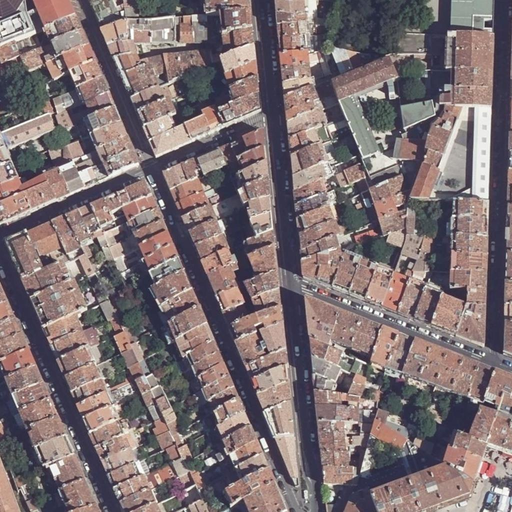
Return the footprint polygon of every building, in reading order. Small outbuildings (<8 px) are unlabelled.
[(0,0),(0,49),(15,43),(36,34),(29,19),(29,18),(28,12),(26,3),(27,0),(0,0)] [(27,0),(26,3),(28,12),(29,18),(29,19),(39,16),(32,0),(27,0)] [(68,0),(32,0),(39,16),(70,3),(68,0)] [(88,0),(96,18),(102,31),(127,23),(126,21),(138,20),(137,10),(136,10),(135,0),(88,0)] [(137,10),(138,20),(146,20),(145,10),(146,10),(145,0),(135,0),(136,10),(137,10)] [(206,17),(205,0),(197,0),(199,17),(206,17)] [(205,0),(206,17),(210,16),(219,16),(250,14),(248,0),(205,0)] [(274,0),(276,9),(276,15),(305,17),(303,0),(274,0)] [(70,3),(39,16),(29,19),(36,34),(76,18),(72,9),(70,3)] [(453,3),(451,36),(494,38),(494,34),(494,30),(485,30),(486,21),(494,21),(495,14),(495,3),(453,3)] [(250,14),(219,16),(222,36),(252,30),(251,20),(250,14)] [(277,22),(278,27),(305,25),(305,17),(276,15),(277,22)] [(76,18),(36,34),(42,49),(51,45),(82,32),(79,24),(76,18)] [(133,43),(176,43),(175,25),(180,24),(180,43),(206,43),(209,43),(209,38),(206,19),(192,20),(192,22),(184,23),(180,23),(175,23),(175,19),(169,20),(169,19),(151,22),(127,22),(127,23),(102,31),(106,40),(123,81),(128,92),(131,100),(157,89),(159,88),(166,85),(181,79),(186,76),(190,74),(213,65),(211,57),(211,52),(207,52),(179,56),(164,57),(139,62),(136,56),(133,43)] [(279,35),(279,39),(306,37),(305,25),(278,27),(279,35)] [(318,26),(311,25),(312,37),(313,37),(330,36),(332,26),(318,26)] [(222,36),(224,55),(211,57),(213,65),(221,61),(254,46),(253,38),(252,30),(222,36)] [(51,45),(42,49),(21,58),(26,73),(26,74),(28,73),(34,71),(36,70),(88,47),(84,38),(82,32),(51,45)] [(42,49),(36,34),(15,43),(21,58),(42,49)] [(432,35),(397,34),(396,55),(396,56),(423,56),(431,55),(432,55),(432,39),(432,35)] [(330,36),(313,37),(312,37),(306,37),(308,53),(308,55),(317,52),(323,50),(327,49),(330,36)] [(492,110),(494,38),(451,36),(447,36),(447,42),(446,72),(453,72),(457,73),(456,103),(456,108),(456,109),(463,109),(475,109),(492,110)] [(280,50),(281,56),(308,53),(306,37),(279,39),(280,50)] [(15,43),(0,49),(0,60),(2,66),(21,58),(15,43)] [(254,53),(254,46),(221,61),(226,76),(256,63),(254,53)] [(88,47),(36,70),(39,72),(46,69),(46,67),(48,67),(54,81),(69,74),(95,63),(91,53),(88,47)] [(342,74),(361,66),(356,53),(332,49),(342,74)] [(324,77),(332,74),(323,50),(317,52),(320,66),(323,77),(324,77)] [(308,55),(309,67),(320,66),(317,52),(308,55)] [(281,62),(282,70),(309,67),(308,55),(308,53),(281,56),(281,62)] [(378,155),(355,97),(397,78),(399,78),(390,59),(389,59),(388,56),(373,62),(361,66),(342,74),(342,75),(331,80),(339,102),(340,104),(351,132),(358,151),(360,156),(362,161),(378,155)] [(0,78),(6,76),(8,80),(22,75),(26,73),(21,58),(2,66),(0,66),(0,78)] [(95,63),(69,74),(76,90),(102,79),(98,71),(95,63)] [(256,63),(226,76),(231,91),(257,79),(256,70),(256,63)] [(309,67),(311,80),(323,77),(320,66),(309,67)] [(283,76),(284,85),(311,80),(309,67),(282,70),(283,76)] [(441,103),(456,103),(457,73),(453,72),(452,94),(441,94),(441,103)] [(28,89),(36,86),(31,76),(28,73),(26,74),(26,73),(22,75),(28,89)] [(190,74),(186,76),(192,90),(192,91),(196,89),(190,74)] [(285,100),(312,88),(317,86),(331,80),(333,79),(332,74),(324,77),(323,77),(311,80),(284,85),(284,88),(285,96),(285,100)] [(186,76),(181,79),(187,93),(192,90),(186,76)] [(102,79),(76,90),(56,99),(53,100),(56,112),(57,115),(85,104),(109,94),(104,84),(102,79)] [(231,91),(232,96),(216,101),(218,108),(220,112),(221,111),(259,96),(258,87),(257,79),(231,91)] [(339,102),(331,80),(317,86),(319,92),(322,101),(324,100),(327,108),(339,102)] [(166,85),(159,88),(165,102),(169,101),(172,99),(166,85)] [(137,114),(165,102),(159,88),(157,89),(131,100),(135,110),(137,114)] [(287,118),(288,124),(315,112),(313,105),(318,103),(313,91),(312,88),(285,100),(286,107),(287,118)] [(192,90),(187,93),(193,108),(199,106),(198,105),(192,91),(192,90)] [(109,94),(85,104),(92,118),(115,109),(111,100),(109,94)] [(260,103),(259,96),(221,111),(223,116),(219,118),(223,128),(236,122),(260,112),(260,103)] [(47,99),(39,102),(46,116),(49,115),(53,113),(47,99)] [(142,125),(144,130),(171,118),(176,116),(169,101),(165,102),(137,114),(142,125)] [(216,109),(208,112),(204,102),(198,105),(199,106),(204,119),(210,134),(218,130),(223,128),(219,118),(217,113),(216,109)] [(433,103),(402,110),(405,130),(405,131),(436,117),(433,103)] [(85,104),(57,115),(61,128),(62,131),(66,129),(76,125),(92,118),(85,104)] [(189,110),(195,124),(204,119),(199,106),(193,108),(189,110)] [(456,108),(447,107),(443,115),(440,120),(439,120),(436,120),(432,125),(431,125),(425,140),(420,140),(417,129),(402,136),(402,140),(401,161),(410,161),(411,165),(402,166),(403,169),(405,176),(407,176),(412,185),(411,191),(408,200),(408,201),(417,201),(429,201),(463,109),(456,109),(456,108)] [(320,111),(326,125),(333,122),(327,108),(320,111)] [(117,114),(115,109),(92,118),(76,125),(82,139),(91,135),(121,123),(117,114)] [(454,203),(489,204),(490,180),(491,134),(492,110),(475,109),(473,199),(447,198),(446,202),(454,203)] [(289,132),(289,141),(326,125),(320,111),(315,112),(288,124),(289,132)] [(0,153),(6,151),(44,135),(56,130),(49,115),(46,116),(0,135),(0,153)] [(177,132),(171,118),(144,130),(147,138),(150,144),(177,132)] [(210,134),(204,119),(195,124),(185,128),(191,142),(201,138),(210,134)] [(291,158),(321,145),(326,144),(331,141),(330,139),(340,134),(335,121),(333,122),(326,125),(289,141),(290,149),(291,158)] [(121,123),(91,135),(97,150),(127,138),(123,129),(121,123)] [(191,142),(185,128),(183,129),(180,130),(177,132),(150,144),(153,151),(155,158),(166,153),(191,142)] [(66,129),(62,131),(62,132),(65,143),(65,144),(64,146),(67,145),(71,143),(66,129)] [(56,130),(44,135),(50,150),(61,145),(56,130)] [(243,168),(248,166),(249,168),(251,172),(267,163),(265,146),(264,131),(245,139),(252,154),(245,157),(248,164),(247,165),(242,167),(242,168),(243,168)] [(347,134),(354,153),(358,151),(351,132),(347,134)] [(127,138),(97,150),(103,164),(133,151),(129,144),(127,138)] [(235,143),(231,145),(242,167),(247,165),(248,164),(245,157),(252,154),(245,139),(239,141),(235,143)] [(48,151),(54,166),(56,165),(60,164),(59,161),(61,145),(50,150),(48,151)] [(67,145),(64,146),(62,153),(66,163),(72,160),(74,160),(67,145)] [(243,170),(242,168),(242,167),(231,145),(223,149),(219,150),(227,167),(233,181),(238,179),(245,175),(243,170)] [(292,166),(293,177),(328,164),(322,148),(321,145),(291,158),(292,166)] [(93,168),(103,164),(97,150),(74,160),(72,160),(73,162),(78,175),(93,168)] [(202,171),(205,177),(222,169),(227,167),(219,150),(206,156),(197,160),(202,171)] [(6,151),(0,153),(0,170),(13,165),(6,151)] [(135,157),(133,151),(103,164),(93,168),(99,183),(105,180),(115,176),(128,170),(138,165),(135,157)] [(360,156),(330,168),(328,164),(293,177),(294,182),(294,189),(295,192),(322,181),(325,180),(336,175),(345,172),(361,165),(364,164),(362,161),(360,156)] [(169,186),(171,192),(199,179),(197,175),(202,171),(197,160),(164,175),(169,186)] [(78,192),(84,189),(78,175),(73,162),(58,169),(70,195),(78,192)] [(240,196),(244,193),(269,179),(268,169),(267,163),(251,172),(249,173),(245,175),(238,179),(240,184),(235,186),(239,195),(240,196)] [(0,188),(20,180),(13,165),(0,170),(0,188)] [(345,172),(350,184),(357,181),(366,178),(361,165),(351,169),(345,172)] [(403,169),(402,166),(401,166),(369,180),(373,189),(402,178),(405,176),(403,169)] [(227,167),(222,169),(228,183),(230,183),(233,181),(227,167)] [(99,183),(93,168),(78,175),(84,189),(92,186),(99,183)] [(43,174),(44,175),(49,187),(57,201),(64,198),(70,195),(58,169),(46,174),(45,172),(43,174)] [(41,171),(36,173),(40,183),(23,190),(26,197),(49,187),(44,175),(43,174),(41,171)] [(345,172),(336,175),(341,188),(350,184),(345,172)] [(366,178),(357,181),(362,194),(370,191),(366,178)] [(407,193),(402,178),(373,189),(370,191),(376,207),(407,194),(407,193)] [(175,201),(177,205),(205,193),(199,179),(171,192),(175,201)] [(269,187),(269,179),(244,193),(251,206),(271,198),(269,187)] [(0,207),(26,197),(23,190),(20,180),(0,188),(0,207)] [(233,181),(230,183),(236,196),(239,195),(235,186),(233,181)] [(296,202),(296,207),(326,194),(323,184),(322,181),(295,192),(296,202)] [(147,183),(118,195),(124,209),(153,196),(150,188),(147,183)] [(57,201),(49,187),(26,197),(0,207),(0,226),(29,214),(57,201)] [(214,196),(212,190),(205,193),(177,205),(181,214),(183,220),(210,207),(207,199),(214,196)] [(326,194),(328,203),(336,200),(333,191),(326,194)] [(367,209),(373,222),(379,219),(376,207),(370,191),(362,194),(361,194),(367,209)] [(376,207),(379,219),(399,214),(398,209),(408,206),(408,201),(408,200),(411,191),(407,193),(407,194),(376,207)] [(297,216),(298,221),(327,209),(329,208),(329,206),(328,203),(326,194),(296,207),(297,216)] [(361,194),(353,198),(359,212),(362,211),(367,209),(361,194)] [(110,198),(105,201),(111,214),(123,209),(124,209),(118,195),(110,198)] [(236,196),(232,198),(238,213),(242,211),(246,210),(240,196),(239,195),(236,196)] [(123,209),(126,214),(129,223),(159,210),(155,201),(153,196),(124,209),(123,209)] [(248,215),(252,224),(272,215),(271,205),(271,198),(251,206),(252,214),(248,215)] [(96,205),(91,207),(101,229),(115,223),(113,220),(111,214),(105,201),(96,205)] [(407,218),(416,218),(417,201),(408,201),(408,206),(407,212),(407,218)] [(489,210),(489,204),(454,203),(453,220),(489,221),(489,210)] [(218,222),(224,219),(217,204),(210,207),(218,222)] [(92,241),(98,238),(104,235),(101,229),(91,207),(84,210),(79,212),(92,241)] [(187,228),(190,235),(217,223),(218,222),(210,207),(183,220),(187,228)] [(123,209),(111,214),(113,220),(126,214),(123,209)] [(299,231),(299,236),(334,222),(327,209),(298,221),(299,231)] [(362,211),(367,225),(373,222),(367,209),(362,211)] [(131,226),(135,236),(164,222),(160,213),(159,210),(129,223),(131,226)] [(242,211),(248,225),(251,224),(252,224),(248,215),(246,210),(242,211)] [(73,215),(67,218),(81,246),(83,250),(86,256),(95,274),(105,269),(92,241),(79,212),(73,215)] [(384,232),(385,236),(391,235),(405,230),(407,218),(407,212),(399,214),(379,219),(384,232)] [(273,222),(272,215),(252,224),(251,224),(258,239),(274,232),(273,222)] [(59,221),(53,224),(65,250),(71,262),(80,258),(86,256),(83,250),(81,246),(67,218),(59,221)] [(415,233),(416,218),(407,218),(405,230),(406,230),(408,236),(415,236),(415,233)] [(334,222),(340,236),(346,233),(340,220),(338,220),(334,222)] [(453,226),(453,238),(488,239),(488,227),(489,221),(453,220),(453,226)] [(165,225),(164,222),(135,236),(141,248),(169,234),(165,225)] [(300,247),(301,252),(336,238),(340,236),(334,222),(299,236),(300,247)] [(115,223),(101,229),(104,235),(111,231),(117,228),(115,223)] [(111,231),(113,234),(131,226),(129,223),(117,228),(111,231)] [(193,244),(195,249),(223,236),(217,223),(190,235),(193,244)] [(27,235),(35,253),(48,247),(52,255),(65,250),(53,224),(40,230),(27,235)] [(248,225),(245,227),(252,242),(258,239),(251,224),(248,225)] [(391,235),(389,241),(405,248),(407,242),(407,239),(408,236),(406,230),(405,230),(391,235)] [(111,231),(104,235),(108,245),(109,247),(109,248),(116,245),(117,244),(113,234),(111,231)] [(244,245),(250,259),(276,247),(275,237),(274,232),(258,239),(252,242),(244,245)] [(370,241),(374,240),(373,236),(371,232),(356,238),(359,245),(362,244),(370,241)] [(169,234),(141,248),(147,261),(175,246),(171,238),(169,234)] [(16,266),(24,283),(44,274),(35,253),(27,235),(6,244),(16,266)] [(98,238),(103,248),(108,245),(104,235),(98,238)] [(370,241),(369,244),(385,250),(389,241),(391,235),(385,236),(374,240),(370,241)] [(127,239),(133,252),(141,248),(135,236),(127,239)] [(200,259),(202,264),(229,252),(230,251),(224,239),(223,236),(195,249),(200,259)] [(405,248),(403,254),(420,260),(421,255),(421,254),(425,237),(422,236),(415,236),(408,236),(407,239),(407,242),(405,248)] [(430,254),(434,254),(434,241),(431,241),(431,237),(425,237),(421,254),(426,254),(430,254)] [(302,259),(302,263),(340,251),(336,238),(301,252),(302,259)] [(450,253),(452,253),(452,255),(487,256),(488,246),(488,239),(453,238),(453,245),(450,245),(448,247),(448,252),(450,253)] [(117,244),(116,245),(122,258),(133,252),(127,239),(117,244)] [(119,260),(122,258),(116,245),(109,248),(115,261),(119,260)] [(175,246),(147,261),(152,274),(180,259),(176,250),(175,246)] [(52,255),(48,247),(35,253),(44,274),(57,268),(52,255)] [(109,247),(105,250),(101,251),(109,269),(117,266),(115,261),(109,248),(109,247)] [(250,259),(246,261),(249,268),(253,278),(251,279),(253,283),(278,274),(277,259),(276,247),(250,259)] [(141,248),(133,252),(139,265),(147,261),(141,248)] [(65,250),(52,255),(57,268),(65,265),(71,262),(65,250)] [(340,251),(302,263),(304,278),(320,284),(333,289),(346,257),(341,256),(340,251)] [(208,278),(234,266),(229,252),(202,264),(206,273),(208,278)] [(362,262),(364,258),(348,252),(347,253),(346,256),(362,262)] [(425,272),(426,254),(421,254),(421,255),(420,260),(415,269),(414,271),(415,271),(425,272)] [(452,255),(451,272),(487,274),(487,263),(487,256),(452,255)] [(86,256),(80,258),(89,277),(95,274),(86,256)] [(343,293),(350,296),(362,262),(346,256),(346,257),(333,289),(343,293)] [(183,267),(180,259),(152,274),(158,287),(186,272),(183,267)] [(121,275),(125,273),(119,260),(115,261),(117,266),(121,275)] [(147,277),(152,274),(147,261),(139,265),(134,268),(137,274),(142,273),(145,278),(147,277)] [(239,289),(245,287),(253,283),(251,279),(238,284),(234,274),(249,268),(246,261),(234,266),(208,278),(213,290),(216,298),(239,289)] [(362,262),(350,296),(359,299),(366,302),(378,269),(362,262)] [(381,263),(378,269),(395,275),(397,269),(381,263)] [(28,293),(32,302),(73,284),(65,265),(57,268),(44,274),(24,283),(28,293)] [(378,269),(366,302),(375,305),(382,308),(395,275),(378,269)] [(409,269),(405,279),(411,281),(414,273),(415,271),(414,271),(413,270),(409,269)] [(415,271),(414,273),(430,279),(433,272),(429,272),(425,272),(415,271)] [(130,286),(133,284),(127,272),(125,273),(121,275),(127,287),(130,286)] [(189,280),(186,272),(158,287),(153,290),(161,304),(163,307),(193,290),(189,280)] [(451,272),(451,286),(446,285),(437,283),(440,272),(433,272),(430,279),(429,283),(442,288),(446,290),(451,290),(468,291),(486,291),(487,280),(487,274),(451,272)] [(95,274),(89,277),(101,304),(109,300),(97,277),(95,274)] [(158,287),(152,274),(147,277),(152,290),(153,290),(158,287)] [(279,281),(278,274),(253,283),(245,287),(253,301),(280,291),(279,281)] [(395,275),(382,308),(392,312),(399,314),(411,281),(405,279),(395,275)] [(411,281),(399,314),(408,318),(415,320),(427,289),(427,287),(411,281)] [(88,311),(75,283),(73,284),(32,302),(39,318),(45,331),(75,317),(78,315),(81,314),(88,311)] [(133,300),(136,298),(130,286),(127,287),(129,293),(133,300)] [(221,309),(223,314),(243,305),(245,304),(239,289),(216,298),(221,309)] [(427,289),(415,320),(425,324),(432,327),(443,298),(444,295),(427,289)] [(163,307),(164,309),(173,324),(201,309),(196,297),(193,290),(163,307)] [(280,291),(253,301),(250,302),(252,306),(254,305),(259,317),(261,317),(282,308),(281,298),(280,291)] [(467,308),(486,309),(486,297),(486,291),(468,291),(468,297),(467,307),(467,308)] [(110,302),(115,310),(121,307),(133,300),(129,293),(110,302)] [(443,298),(432,327),(445,332),(456,336),(467,308),(467,307),(443,298)] [(109,300),(101,304),(109,320),(110,320),(117,316),(115,310),(110,302),(109,300)] [(309,324),(310,341),(329,348),(332,342),(341,314),(307,301),(306,302),(309,324)] [(8,304),(0,307),(0,326),(15,320),(10,308),(8,304)] [(227,324),(230,330),(249,322),(243,305),(223,314),(227,324)] [(129,325),(130,324),(121,307),(115,310),(117,316),(123,328),(129,325)] [(282,315),(282,308),(261,317),(259,317),(254,319),(249,322),(230,330),(231,333),(234,340),(236,345),(258,336),(256,331),(264,327),(265,329),(262,330),(263,334),(266,333),(283,326),(282,315)] [(467,308),(456,336),(484,347),(485,346),(485,324),(486,309),(467,308)] [(201,309),(173,324),(171,325),(177,342),(208,325),(203,314),(201,309)] [(350,317),(341,314),(332,342),(352,350),(362,322),(350,317)] [(117,316),(110,320),(118,336),(125,333),(123,328),(117,316)] [(49,341),(52,348),(82,333),(75,317),(45,331),(49,341)] [(18,326),(15,320),(0,326),(0,345),(22,336),(18,326)] [(372,326),(362,322),(352,350),(358,352),(374,358),(383,330),(372,326)] [(129,325),(123,328),(125,333),(132,346),(137,343),(138,343),(129,325)] [(177,342),(171,325),(163,329),(171,346),(177,342)] [(211,332),(208,325),(177,342),(184,359),(190,355),(215,342),(211,332)] [(285,337),(283,326),(266,333),(263,334),(261,335),(271,358),(286,351),(285,337)] [(90,349),(99,345),(96,338),(96,337),(98,336),(96,330),(93,331),(92,331),(91,329),(82,333),(90,349)] [(390,333),(383,330),(374,358),(372,363),(387,369),(399,336),(390,333)] [(56,357),(59,364),(90,349),(82,333),(52,348),(56,357)] [(132,346),(125,333),(118,336),(114,338),(123,355),(133,350),(132,346)] [(25,341),(22,336),(0,345),(0,365),(29,352),(25,341)] [(246,369),(267,359),(258,336),(236,345),(242,359),(246,369)] [(406,339),(399,336),(387,369),(404,375),(416,343),(406,339)] [(311,352),(312,359),(335,368),(338,359),(339,356),(340,353),(329,348),(310,341),(311,352)] [(217,345),(215,342),(190,355),(195,367),(220,354),(217,345)] [(139,363),(145,360),(137,343),(132,346),(133,350),(139,363)] [(431,349),(416,343),(404,375),(436,388),(448,355),(431,349)] [(63,374),(66,381),(95,367),(97,366),(90,349),(59,364),(63,374)] [(139,363),(133,350),(123,355),(125,361),(129,369),(130,368),(140,364),(139,363)] [(249,376),(252,383),(288,368),(287,361),(286,351),(271,358),(267,359),(246,369),(249,376)] [(32,358),(29,352),(0,365),(0,366),(6,381),(36,368),(32,358)] [(372,363),(374,358),(358,352),(356,359),(371,365),(372,363)] [(222,357),(220,354),(195,367),(200,378),(225,365),(222,357)] [(195,367),(190,355),(184,359),(183,359),(188,371),(195,367)] [(448,355),(436,388),(452,394),(464,362),(456,358),(448,355)] [(338,384),(334,381),(339,369),(335,368),(312,359),(313,370),(314,376),(333,384),(335,384),(338,385),(338,384)] [(348,373),(351,365),(338,359),(335,368),(339,369),(348,373)] [(356,359),(354,359),(351,365),(348,373),(354,375),(351,381),(364,386),(366,380),(371,365),(356,359)] [(145,360),(139,363),(140,364),(146,377),(147,379),(153,376),(145,360)] [(95,367),(98,373),(112,366),(109,361),(97,366),(95,367)] [(473,365),(464,362),(452,394),(468,400),(480,367),(473,365)] [(140,364),(130,368),(136,381),(146,377),(140,364)] [(200,378),(205,390),(230,377),(227,369),(225,365),(200,378)] [(69,387),(72,395),(101,382),(98,373),(95,367),(66,381),(69,387)] [(195,367),(188,371),(193,382),(200,378),(195,367)] [(480,367),(468,400),(484,405),(485,401),(496,374),(486,370),(480,367)] [(36,368),(6,381),(14,397),(43,384),(39,375),(36,368)] [(289,378),(288,368),(252,383),(255,390),(258,397),(289,383),(289,378)] [(387,369),(385,374),(402,380),(404,375),(387,369)] [(496,374),(485,401),(500,407),(502,401),(503,397),(511,400),(511,396),(511,379),(507,378),(496,374)] [(154,376),(153,376),(147,379),(152,390),(158,387),(160,386),(154,376)] [(315,389),(315,393),(333,394),(333,387),(334,388),(335,384),(333,384),(314,376),(315,389)] [(143,395),(152,390),(147,379),(146,377),(136,381),(143,395)] [(205,390),(206,392),(210,401),(235,388),(232,380),(230,377),(205,390)] [(135,382),(133,378),(113,387),(114,389),(110,390),(112,393),(118,390),(135,382)] [(203,391),(205,390),(200,378),(193,382),(192,383),(196,392),(193,393),(194,396),(203,391)] [(381,387),(375,384),(374,385),(372,385),(372,383),(366,380),(364,386),(374,390),(379,392),(379,391),(381,387)] [(347,393),(346,395),(344,395),(333,394),(315,393),(316,403),(317,408),(340,409),(339,402),(346,404),(357,404),(357,410),(363,410),(371,411),(375,411),(376,410),(378,402),(377,401),(370,400),(359,397),(364,386),(351,381),(348,390),(347,393)] [(76,404),(78,408),(106,395),(107,395),(101,382),(72,395),(76,404)] [(291,395),(289,383),(258,397),(263,407),(266,415),(291,404),(291,395)] [(43,384),(14,397),(20,414),(51,400),(47,391),(43,384)] [(152,390),(157,401),(164,397),(158,387),(152,390)] [(237,392),(235,388),(210,401),(214,410),(215,413),(240,399),(237,392)] [(122,399),(118,390),(112,393),(107,395),(106,395),(110,405),(122,399)] [(152,390),(143,395),(148,408),(149,408),(158,404),(157,401),(152,390)] [(370,400),(377,401),(381,392),(379,391),(379,392),(374,390),(370,400)] [(82,417),(84,422),(112,409),(110,405),(106,395),(78,408),(82,417)] [(158,404),(162,413),(172,407),(167,396),(164,397),(157,401),(158,404)] [(14,397),(7,401),(11,411),(12,410),(15,416),(20,414),(14,397)] [(242,404),(240,399),(215,413),(219,424),(221,427),(246,414),(242,404)] [(54,407),(51,400),(20,414),(28,432),(59,418),(54,407)] [(158,404),(149,408),(156,422),(164,418),(162,413),(158,404)] [(294,429),(291,404),(266,415),(270,424),(276,439),(295,436),(294,429)] [(176,420),(177,419),(172,407),(162,413),(164,418),(167,424),(176,420)] [(318,417),(319,423),(344,423),(351,423),(357,424),(357,410),(340,409),(317,408),(318,417)] [(91,436),(118,423),(112,409),(84,422),(89,431),(91,436)] [(386,421),(389,415),(376,410),(375,411),(377,412),(373,421),(384,426),(386,421)] [(497,415),(511,420),(511,416),(499,410),(498,412),(497,415)] [(470,439),(487,445),(497,415),(482,411),(479,418),(478,418),(470,439)] [(20,414),(15,416),(23,434),(28,432),(20,414)] [(248,419),(246,414),(221,427),(218,428),(224,441),(252,428),(248,419)] [(442,424),(443,420),(426,414),(425,418),(442,424)] [(496,450),(504,452),(511,426),(511,420),(497,415),(487,445),(486,447),(487,447),(496,450)] [(62,426),(59,418),(28,432),(36,450),(67,437),(62,426)] [(164,418),(156,422),(158,428),(162,436),(170,431),(167,424),(164,418)] [(182,432),(176,420),(167,424),(170,431),(173,437),(177,434),(182,432)] [(442,424),(457,430),(458,426),(443,420),(442,424)] [(404,452),(414,480),(420,478),(407,443),(408,442),(384,426),(373,421),(372,424),(370,433),(366,447),(365,454),(361,469),(359,481),(357,487),(352,495),(353,495),(349,504),(350,504),(368,511),(377,511),(372,496),(369,489),(385,483),(407,475),(405,469),(366,483),(379,437),(404,452)] [(386,421),(384,426),(408,442),(414,446),(416,440),(419,434),(386,421)] [(94,444),(97,449),(124,436),(118,423),(91,436),(94,444)] [(351,423),(344,423),(319,423),(319,430),(319,433),(345,433),(351,433),(351,423)] [(370,433),(372,424),(371,424),(363,424),(361,424),(362,428),(363,433),(370,433)] [(214,447),(224,441),(218,428),(208,433),(214,447)] [(227,450),(230,455),(258,441),(254,432),(252,428),(224,441),(227,450)] [(173,437),(170,431),(162,436),(157,438),(164,451),(171,448),(176,445),(173,437)] [(346,445),(362,446),(363,446),(366,447),(370,433),(363,433),(362,433),(362,438),(348,438),(347,437),(345,437),(345,433),(319,433),(320,440),(321,444),(346,445)] [(486,447),(487,445),(470,439),(455,433),(449,450),(482,462),(484,454),(487,447),(486,447)] [(177,434),(173,437),(176,445),(179,449),(184,447),(177,434)] [(100,457),(103,463),(131,450),(124,436),(97,449),(100,457)] [(295,436),(276,439),(296,487),(300,486),(297,459),(295,436)] [(36,450),(44,468),(47,467),(49,466),(75,456),(70,444),(67,437),(36,450)] [(414,480),(404,452),(379,437),(366,483),(405,469),(407,475),(409,482),(414,480)] [(414,446),(430,457),(435,446),(416,440),(414,446)] [(258,441),(230,455),(236,469),(264,455),(258,441)] [(407,443),(420,478),(414,480),(409,482),(420,511),(431,511),(434,511),(447,506),(470,498),(474,485),(444,466),(430,457),(414,446),(408,442),(407,443)] [(349,453),(348,451),(346,451),(346,445),(321,444),(321,450),(322,453),(347,453),(349,453)] [(171,448),(177,461),(183,458),(179,449),(176,445),(171,448)] [(189,461),(193,459),(187,446),(184,447),(179,449),(183,458),(186,463),(189,461)] [(147,452),(149,458),(161,452),(160,449),(157,450),(156,448),(147,452)] [(131,450),(103,463),(106,472),(109,477),(137,464),(131,450)] [(224,458),(230,455),(227,450),(216,455),(220,461),(222,460),(225,459),(224,458)] [(449,450),(444,466),(474,485),(479,472),(482,462),(449,450)] [(322,463),(323,468),(349,469),(349,453),(347,453),(322,453),(322,463)] [(270,470),(264,455),(236,469),(230,472),(228,473),(205,486),(198,490),(203,500),(205,504),(210,502),(227,493),(270,470)] [(230,455),(224,458),(225,459),(222,460),(228,473),(230,472),(236,469),(230,455)] [(49,466),(50,469),(60,490),(86,481),(80,466),(75,456),(49,466)] [(8,462),(16,478),(24,475),(26,474),(18,457),(8,462)] [(177,461),(173,463),(179,477),(183,475),(190,472),(186,463),(183,458),(177,461)] [(0,511),(19,511),(15,500),(0,460),(0,511)] [(189,461),(186,463),(190,472),(196,485),(198,490),(205,486),(199,473),(198,472),(196,474),(189,461)] [(137,464),(109,477),(112,484),(115,491),(142,478),(137,464)] [(323,468),(325,485),(346,486),(336,506),(327,506),(327,511),(344,511),(347,507),(349,504),(353,495),(352,495),(357,487),(356,486),(355,483),(353,483),(354,469),(349,469),(323,468)] [(272,475),(270,470),(227,493),(235,506),(239,504),(245,501),(276,484),(272,475)] [(190,472),(183,475),(189,489),(196,485),(190,472)] [(24,475),(16,478),(25,497),(28,502),(34,500),(24,475)] [(385,483),(388,490),(409,482),(407,475),(385,483)] [(121,505),(150,491),(147,484),(144,477),(142,478),(115,491),(118,499),(121,505)] [(86,481),(60,490),(68,511),(79,511),(97,506),(90,490),(86,481)] [(150,491),(157,488),(154,481),(147,484),(150,491)] [(420,511),(409,482),(388,490),(396,511),(420,511)] [(281,495),(276,484),(245,501),(249,511),(287,511),(288,511),(281,495)] [(189,489),(183,492),(190,507),(203,500),(198,490),(196,485),(189,489)] [(396,511),(388,490),(372,496),(377,511),(396,511)] [(123,511),(141,511),(156,505),(150,491),(121,505),(123,511)] [(32,511),(28,502),(25,497),(15,500),(19,511),(32,511)] [(32,511),(38,509),(34,500),(28,502),(32,511)] [(208,511),(205,504),(203,500),(190,507),(192,511),(208,511)] [(242,511),(249,511),(245,501),(239,504),(242,511)] [(214,511),(210,502),(205,504),(208,511),(214,511)]
